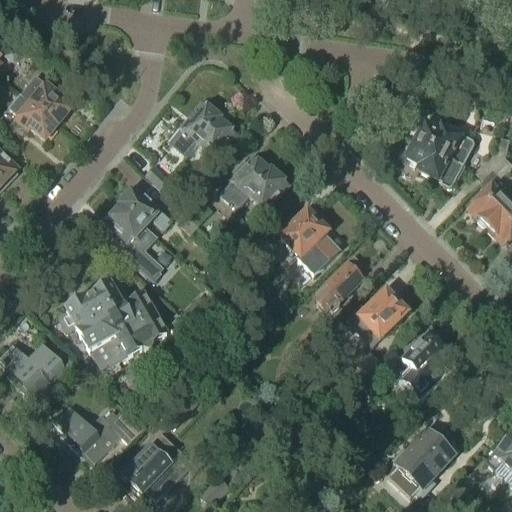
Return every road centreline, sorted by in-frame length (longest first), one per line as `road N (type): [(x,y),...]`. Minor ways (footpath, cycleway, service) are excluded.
road 1 (residential): [(511,335),(282,104)]
road 2 (residential): [(154,25),(145,107),(0,270)]
road 3 (residential): [(511,77),(237,36)]
road 4 (residential): [(154,25),(0,2)]
